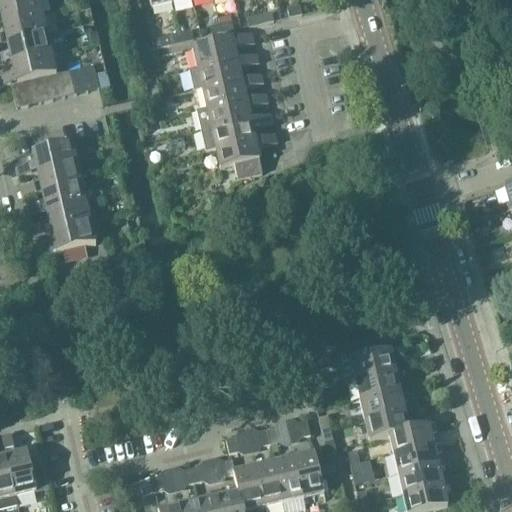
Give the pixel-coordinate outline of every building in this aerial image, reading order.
[(0,27),(3,27),(42,18),(38,0),(33,0),(0,7),(0,15),(1,18),(0,18),(0,27)] [(171,0),(149,0),(152,12),(173,7),(171,0)] [(288,13),(290,22),(302,19),(300,10),(288,13)] [(259,20),(261,28),(273,25),(272,17),(259,20)] [(0,48),(7,47),(47,38),(42,18),(3,27),(5,37),(0,38),(0,48)] [(261,28),(259,20),(247,22),(249,31),(261,28)] [(190,22),(152,31),(154,41),(193,32),(190,22)] [(219,29),(221,37),(234,34),(232,26),(219,29)] [(221,37),(219,29),(207,31),(209,40),(221,37)] [(96,35),(90,37),(92,48),(98,47),(96,35)] [(180,38),(182,46),(194,43),(192,35),(180,38)] [(47,38),(7,47),(10,57),(0,59),(0,68),(12,66),(12,67),(51,58),(47,38)] [(182,46),(180,38),(168,40),(169,49),(182,46)] [(193,52),(197,73),(237,63),(234,53),(254,49),(252,39),(193,52)] [(34,83),(46,81),(56,78),(51,58),(12,67),(14,78),(0,80),(0,91),(11,89),(23,86),(34,83)] [(241,83),(239,73),(259,68),(257,60),(237,65),(237,63),(197,73),(189,74),(194,94),(202,92),(241,83)] [(99,93),(93,70),(82,72),(87,96),(99,93)] [(87,96),(82,72),(70,75),(75,99),(87,96)] [(58,78),(63,101),(75,99),(70,75),(58,78)] [(58,78),(56,78),(46,81),(52,104),(63,101),(58,78)] [(246,103),(243,93),(263,88),(261,79),(242,84),(241,83),(202,92),(207,112),(246,103)] [(34,83),(40,107),(52,104),(46,81),(34,83)] [(23,86),(28,109),(40,107),(34,83),(23,86)] [(11,89),(16,112),(28,109),(23,86),(11,89)] [(201,135),(250,123),(248,112),(268,108),(266,99),(246,104),(246,103),(207,112),(197,115),(201,135)] [(255,143),(253,133),(272,128),(271,119),(251,124),(250,123),(201,135),(206,154),(216,152),(255,143)] [(255,144),(255,143),(216,152),(220,173),(235,170),(238,183),(262,178),(259,164),(260,164),(257,152),(277,148),(275,139),(255,144)] [(185,141),(170,145),(171,153),(187,149),(185,141)] [(37,176),(37,177),(77,167),(73,147),(33,156),(35,167),(15,172),(17,181),(37,176)] [(77,167),(37,177),(40,187),(20,192),(22,201),(42,196),(82,187),(77,167)] [(46,216),(86,207),(82,187),(42,196),(44,207),(24,212),(26,220),(46,216)] [(121,190),(113,192),(114,200),(123,199),(121,190)] [(86,207),(46,216),(49,227),(29,231),(31,240),(51,236),(91,227),(86,207)] [(96,248),(91,227),(51,236),(53,247),(33,251),(36,261),(96,248)] [(73,276),(65,280),(70,292),(79,288),(73,276)] [(344,386),(355,383),(395,374),(391,356),(394,355),(393,353),(371,358),(368,347),(336,355),(344,386)] [(360,403),(399,393),(396,377),(399,377),(398,374),(395,375),(395,374),(355,383),(360,403)] [(312,394),(321,392),(318,379),(309,381),(312,394)] [(321,392),(312,394),(315,406),(324,404),(321,392)] [(364,423),(404,414),(400,397),(404,396),(403,394),(400,395),(399,393),(360,403),(364,423)] [(389,439),(409,434),(409,433),(405,418),(408,417),(408,414),(404,415),(404,414),(364,423),(369,444),(389,439)] [(321,433),(331,431),(328,419),(318,421),(321,433)] [(278,426),(274,432),(277,446),(283,449),(298,446),(302,441),(299,426),(293,423),(278,426)] [(307,424),(299,426),(302,441),(310,439),(307,424)] [(409,433),(409,434),(389,439),(394,458),(434,449),(430,431),(434,430),(433,427),(409,433)] [(331,431),(321,433),(324,446),(334,444),(331,431)] [(234,441),(237,455),(243,458),(258,455),(262,450),(259,435),(253,432),(238,436),(234,441)] [(266,434),(270,448),(277,446),(274,432),(266,434)] [(270,448),(266,434),(259,435),(262,450),(270,448)] [(3,441),(7,461),(17,500),(37,495),(27,455),(15,458),(10,439),(3,441)] [(226,443),(229,457),(237,455),(234,441),(226,443)] [(434,449),(394,458),(398,478),(438,468),(435,452),(439,451),(438,449),(434,450),(434,449)] [(351,468),(360,466),(357,453),(348,456),(351,468)] [(304,503),(324,498),(323,496),(321,485),(320,481),(318,471),(315,457),(297,461),(296,458),(294,459),(294,462),(304,503)] [(0,511),(18,508),(17,500),(7,461),(0,462),(0,511)] [(304,503),(294,462),(277,466),(276,463),(273,464),(273,467),(283,508),(304,503)] [(202,466),(198,471),(202,486),(208,488),(222,485),(227,480),(223,466),(217,463),(202,466)] [(234,479),(233,473),(231,464),(223,466),(227,480),(234,479)] [(360,466),(351,468),(354,480),(363,478),(360,466)] [(253,468),(254,472),(260,497),(263,511),(264,511),(283,508),(273,467),(257,471),(256,468),(253,468)] [(334,467),(318,471),(320,481),(337,476),(334,467)] [(403,499),(443,489),(439,472),(443,471),(443,469),(439,470),(438,468),(398,478),(403,499)] [(191,473),(194,487),(202,486),(198,471),(191,473)] [(164,475),(160,480),(163,495),(169,497),(183,494),(187,489),(184,475),(178,472),(164,475)] [(263,511),(260,497),(254,472),(237,475),(237,472),(233,473),(234,479),(238,497),(239,497),(242,511),(263,511)] [(194,487),(191,473),(184,475),(187,489),(194,487)] [(160,480),(151,482),(154,497),(163,495),(160,480)] [(151,482),(141,485),(144,499),(154,497),(151,482)] [(443,489),(403,499),(406,511),(442,511),(448,511),(444,492),(448,491),(447,488),(443,489)] [(360,509),(370,507),(367,495),(357,497),(360,509)] [(242,511),(239,497),(238,497),(222,501),(221,497),(219,498),(220,502),(222,511),(242,511)] [(222,511),(220,502),(202,506),(201,501),(198,502),(199,506),(200,511),(222,511)]
